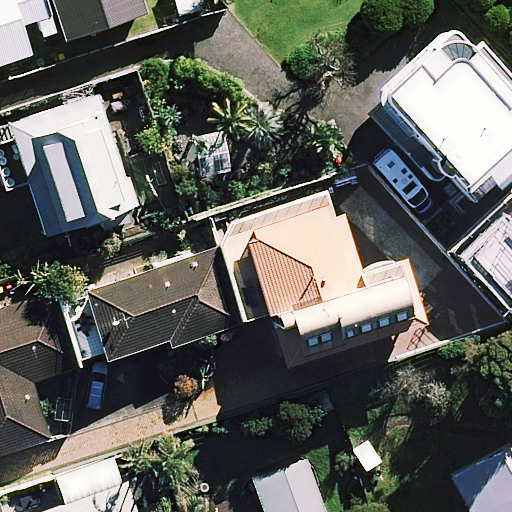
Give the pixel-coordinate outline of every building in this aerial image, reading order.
[(0,0),(0,63),(32,52),(23,25),(36,21),(42,39),(61,32),(64,42),(147,14),(142,0),(0,0)] [(202,0),(173,0),(177,18),(205,13),(202,0)] [(457,24),(442,22),(407,54),(401,48),(377,70),(374,105),(466,206),(511,164),(511,100),(508,95),(511,91),(511,70),(474,29),(468,36),(457,24)] [(135,205),(97,94),(0,127),(0,190),(29,180),(48,235),(135,205)] [(350,265),(326,186),(212,220),(241,316),(266,308),(281,357),(413,317),(393,251),(350,265)] [(463,243),(511,296),(511,238),(509,241),(489,219),(463,243)] [(228,323),(205,247),(57,291),(78,359),(166,333),(168,341),(228,323)] [(0,450),(48,435),(29,378),(66,366),(43,293),(0,306),(0,450)] [(511,511),(511,435),(447,471),(469,511),(511,511)] [(124,496),(111,455),(54,474),(63,498),(42,505),(35,485),(3,496),(8,511),(138,511),(133,493),(124,496)] [(322,511),(324,511),(305,459),(253,478),(264,509),(255,511),(322,511)]
